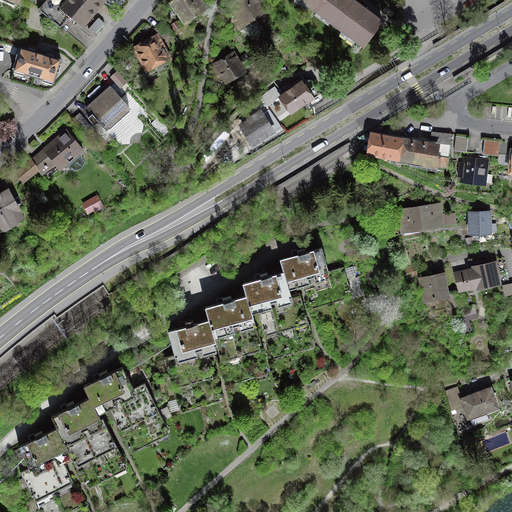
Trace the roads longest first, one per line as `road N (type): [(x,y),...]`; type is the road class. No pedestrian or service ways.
road 1 (primary): [(511,10),(125,248)]
road 2 (primary): [(125,248),(214,212),(511,30)]
road 3 (residential): [(286,241),(75,378),(0,449)]
road 4 (residential): [(41,117),(146,0)]
road 5 (primary): [(0,337),(125,248)]
road 6 (residential): [(511,68),(465,96),(460,109),(479,126),(511,129)]
